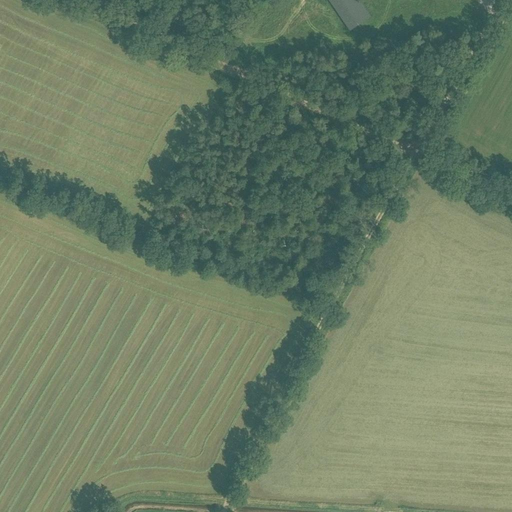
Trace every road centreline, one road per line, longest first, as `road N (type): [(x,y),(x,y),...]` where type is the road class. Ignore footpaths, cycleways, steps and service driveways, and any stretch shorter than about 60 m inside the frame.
road 1 (track): [(224,511),(413,158)]
road 2 (track): [(415,154),(79,0)]
road 3 (track): [(415,154),(494,10)]
